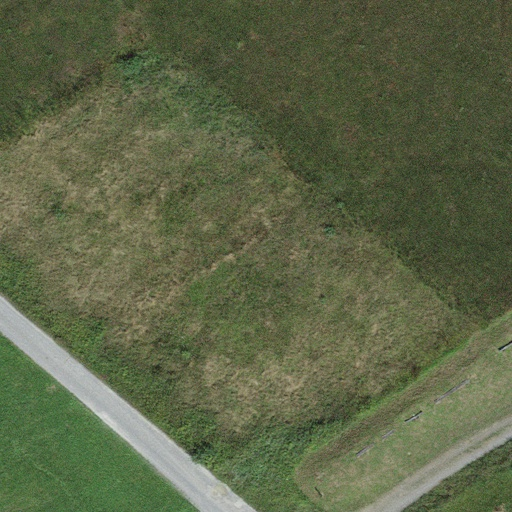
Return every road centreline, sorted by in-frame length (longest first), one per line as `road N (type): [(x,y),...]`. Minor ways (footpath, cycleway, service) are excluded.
road 1 (track): [(0,307),(233,511)]
road 2 (track): [(511,424),(387,511)]
